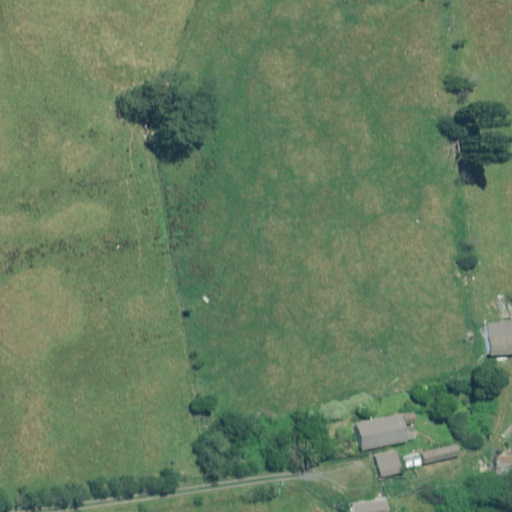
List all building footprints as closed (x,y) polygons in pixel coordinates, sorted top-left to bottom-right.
[(511,354),(511,321),(484,324),(485,356),(511,354)] [(402,441),(397,415),(352,424),(357,450),(402,441)] [(454,456),(452,446),(418,453),(421,464),(454,456)] [(398,473),(394,451),(373,455),(377,477),(398,473)] [(417,465),(415,454),(401,457),(404,468),(417,465)] [(380,511),(379,500),(342,505),(343,511),(380,511)]
